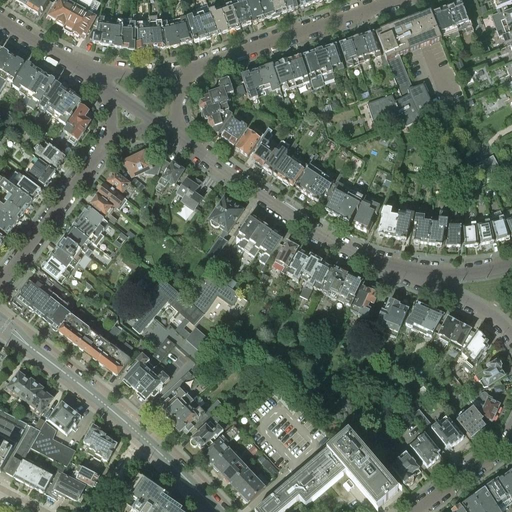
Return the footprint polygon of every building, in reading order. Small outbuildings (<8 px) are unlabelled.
[(17,0),(16,2),(27,9),(32,0),(17,0)] [(32,0),(27,9),(38,17),(41,12),(43,13),(51,0),(32,0)] [(55,24),(64,28),(77,3),(71,0),(68,0),(68,2),(63,0),(59,0),(56,6),(54,5),(47,17),(56,22),(55,24)] [(250,22),(252,21),(245,0),(243,1),(243,0),(237,3),(231,5),(239,29),(240,29),(240,28),(246,26),(246,27),(251,25),(250,22)] [(264,20),(265,20),(257,0),(246,0),(245,0),(252,21),(253,25),(257,23),(264,21),(264,20)] [(272,19),(276,17),(269,0),(257,0),(265,20),(271,18),(272,19)] [(279,15),(286,13),(281,0),(269,0),(276,17),(280,16),(279,15)] [(294,11),(298,10),(295,0),(281,0),(286,13),(287,13),(294,11)] [(309,0),(296,0),(300,9),(311,6),(309,0)] [(482,17),(476,0),(473,0),(463,4),(469,22),(482,17)] [(511,0),(491,0),(496,11),(501,10),(506,8),(511,5),(511,0)] [(88,9),(77,3),(64,28),(64,29),(64,30),(64,32),(71,36),(73,35),(73,34),(81,38),(82,35),(86,38),(97,19),(96,18),(98,15),(96,14),(101,5),(93,1),(88,9)] [(236,30),(239,29),(231,5),(220,8),(229,32),(236,30)] [(454,8),(447,11),(455,31),(457,30),(463,28),(466,36),(473,33),(470,25),(468,25),(461,6),(459,5),(454,6),(454,8)] [(222,35),(229,32),(220,8),(210,12),(217,36),(222,35)] [(506,8),(501,10),(502,13),(494,16),(497,24),(500,23),(503,29),(511,26),(511,11),(508,13),(506,8)] [(460,38),(457,30),(455,31),(447,11),(445,9),(440,10),(440,13),(433,15),(441,36),(450,32),(453,40),(460,38)] [(210,38),(217,36),(210,12),(203,14),(202,11),(197,13),(198,16),(205,40),(206,39),(206,40),(211,38),(210,38)] [(133,20),(131,20),(132,14),(125,14),(124,20),(124,23),(122,50),(135,51),(136,24),(135,24),(136,16),(133,16),(133,20)] [(380,33),(375,34),(402,99),(395,103),(392,96),(367,105),(374,125),(392,119),(394,125),(403,122),(406,128),(436,114),(423,86),(412,90),(400,57),(409,53),(409,54),(419,50),(420,50),(430,46),(430,47),(442,42),(430,14),(420,18),(410,22),(409,21),(399,25),(389,29),(380,32),(380,33)] [(198,16),(187,19),(195,44),(200,42),(199,42),(205,40),(198,16)] [(162,23),(157,23),(157,17),(149,18),(149,24),(150,24),(152,50),(165,50),(162,24),(162,23)] [(111,21),(99,19),(93,45),(107,47),(111,21)] [(175,21),(180,46),(193,43),(186,19),(175,21)] [(124,23),(111,21),(107,47),(115,48),(115,49),(122,50),(124,23)] [(179,46),(180,46),(175,21),(162,24),(165,50),(170,49),(179,47),(179,46)] [(138,52),(152,50),(150,24),(149,24),(137,25),(138,52)] [(511,26),(503,29),(506,36),(502,37),(504,45),(506,44),(507,48),(511,46),(511,26)] [(369,63),(381,59),(373,34),(361,39),(369,63)] [(358,66),(369,63),(361,39),(350,42),(358,66)] [(348,70),(358,66),(350,42),(340,46),(348,70)] [(336,47),(323,51),(332,75),(344,71),(336,47)] [(0,77),(12,58),(9,56),(8,53),(5,51),(2,52),(2,51),(0,54),(0,77)] [(333,80),(332,75),(323,51),(313,55),(321,79),(323,84),(333,80)] [(323,84),(313,55),(302,58),(312,88),(323,84)] [(18,62),(12,58),(0,77),(0,92),(8,81),(12,84),(24,66),(24,65),(23,63),(20,61),(18,62)] [(287,63),(296,89),(309,84),(301,58),(287,63)] [(465,73),(461,62),(452,66),(456,76),(465,73)] [(283,93),(296,89),(287,63),(274,67),(283,93)] [(27,93),(39,73),(27,65),(12,88),(19,92),(21,90),(27,93)] [(276,101),(277,101),(277,103),(283,102),(280,92),(272,68),(266,70),(261,70),(258,73),(264,89),(266,96),(266,97),(274,94),(276,101)] [(56,84),(39,73),(27,93),(34,97),(32,100),(27,108),(33,112),(36,108),(38,107),(50,89),(51,90),(56,84)] [(266,96),(264,89),(258,73),(256,73),(252,73),(248,76),(242,78),(249,102),(250,102),(253,113),(259,111),(257,105),(259,104),(257,96),(263,94),(263,96),(266,96)] [(227,99),(234,97),(235,99),(246,95),(242,86),(232,90),(229,81),(218,86),(219,87),(215,88),(216,93),(209,96),(207,94),(201,100),(200,103),(199,109),(203,112),(229,104),(231,104),(229,100),(227,100),(227,99)] [(48,110),(55,114),(68,94),(67,92),(64,89),(61,89),(56,86),(47,98),(46,98),(39,108),(46,113),(48,110)] [(10,90),(5,98),(9,100),(14,92),(10,90)] [(75,99),(68,94),(55,114),(61,119),(59,122),(66,127),(73,117),(72,116),(80,104),(76,101),(75,99)] [(340,109),(338,103),(335,101),(332,103),(335,111),(340,109)] [(232,111),(229,104),(203,112),(201,113),(201,118),(204,122),(208,121),(208,126),(218,137),(232,117),(229,114),(228,112),(232,111)] [(77,143),(78,143),(86,132),(85,131),(89,125),(89,122),(88,115),(87,112),(80,108),(63,133),(62,132),(55,142),(51,148),(55,151),(65,135),(70,138),(67,142),(74,147),(77,143)] [(0,110),(0,122),(7,127),(12,120),(0,110)] [(236,118),(233,122),(221,139),(230,145),(229,145),(233,148),(247,129),(242,126),(244,123),(236,118)] [(268,130),(263,137),(254,149),(257,151),(258,152),(251,161),(255,164),(262,169),(276,150),(267,144),(272,136),(270,135),(272,132),(268,130)] [(248,158),(254,149),(263,137),(255,131),(253,135),(248,132),(235,149),(248,158)] [(51,148),(55,142),(51,139),(47,145),(46,144),(51,148)] [(262,169),(268,173),(272,176),(287,154),(285,153),(289,148),(281,142),(276,150),(262,169)] [(51,148),(46,144),(42,149),(40,148),(35,154),(41,159),(57,171),(60,166),(65,159),(55,151),(51,148)] [(405,148),(407,152),(415,148),(413,144),(405,148)] [(125,163),(132,179),(155,168),(150,158),(148,159),(145,153),(143,154),(141,153),(136,156),(135,158),(125,163)] [(297,161),(288,155),(273,176),(276,179),(277,179),(282,182),(297,161)] [(504,177),(500,169),(494,159),(477,169),(480,176),(486,173),(491,183),(504,177)] [(29,167),(25,172),(44,187),(55,173),(39,160),(32,169),(29,167)] [(297,161),(282,182),(289,187),(292,189),(307,168),(297,161)] [(164,162),(163,165),(160,174),(164,177),(155,190),(156,192),(160,194),(162,194),(168,184),(172,187),(175,186),(184,172),(172,164),(171,166),(164,162)] [(321,174),(310,167),(303,176),(304,177),(295,191),(299,194),(300,193),(301,192),(306,196),(321,174)] [(130,185),(114,173),(113,174),(111,174),(109,177),(110,179),(106,184),(122,196),(124,194),(128,197),(134,189),(130,186),(130,185)] [(321,174),(306,196),(314,201),(313,202),(312,203),(317,207),(326,193),(328,194),(330,191),(329,190),(334,184),(321,174)] [(19,175),(15,181),(11,186),(16,190),(33,203),(41,192),(19,175)] [(8,203),(24,215),(33,203),(16,190),(11,186),(0,178),(0,189),(12,198),(8,203)] [(388,178),(384,187),(389,189),(393,180),(388,178)] [(130,185),(141,194),(150,200),(153,191),(145,188),(135,180),(134,180),(130,185)] [(180,204),(194,213),(194,212),(198,215),(214,193),(209,189),(201,200),(194,195),(201,185),(196,181),(193,185),(186,181),(185,183),(182,181),(178,187),(173,193),(176,195),(183,200),(180,204)] [(332,194),(334,196),(325,211),(324,212),(336,219),(348,196),(341,192),(345,185),(339,182),(338,184),(337,184),(332,194)] [(96,196),(114,209),(116,210),(119,213),(127,202),(105,186),(102,190),(101,189),(97,194),(99,195),(98,196),(96,195),(96,196)] [(116,210),(114,209),(96,196),(91,202),(93,203),(89,207),(106,220),(114,226),(117,221),(111,216),(116,210)] [(355,200),(348,196),(336,219),(348,225),(356,211),(357,211),(363,199),(357,196),(355,200)] [(365,197),(361,205),(353,227),(362,231),(367,233),(368,233),(369,234),(372,226),(370,225),(374,215),(376,216),(380,208),(372,205),(374,201),(365,197)] [(219,229),(226,234),(241,212),(225,200),(209,222),(210,223),(211,226),(215,230),(219,229)] [(384,238),(392,239),(397,218),(391,217),(392,211),(394,204),(386,202),(384,209),(381,217),(383,218),(382,222),(381,222),(378,235),(379,236),(378,237),(384,238)] [(0,214),(16,226),(24,215),(8,203),(4,208),(0,205),(0,214)] [(420,245),(428,246),(432,222),(434,207),(427,206),(426,211),(417,210),(414,226),(416,226),(413,244),(420,245)] [(83,215),(80,220),(101,235),(104,231),(100,227),(104,221),(88,209),(85,209),(83,212),(83,215)] [(511,210),(503,214),(511,237),(511,210)] [(398,216),(397,218),(392,239),(400,241),(406,243),(410,224),(413,224),(414,216),(406,214),(406,215),(398,213),(398,216)] [(438,223),(432,222),(428,246),(435,246),(435,247),(441,248),(444,230),(447,231),(448,222),(448,214),(440,213),(438,223)] [(0,231),(7,237),(16,226),(0,214),(0,231)] [(144,215),(141,219),(147,224),(150,221),(144,215)] [(232,236),(228,243),(227,244),(231,247),(236,239),(242,242),(238,247),(237,246),(235,246),(232,251),(232,253),(239,258),(240,256),(247,246),(261,226),(251,218),(241,232),(237,230),(233,236),(232,236)] [(503,218),(491,221),(497,243),(505,240),(505,241),(509,240),(503,218)] [(101,235),(80,220),(77,223),(75,223),(72,226),(73,229),(72,230),(70,230),(91,246),(96,239),(97,240),(101,235)] [(463,222),(449,222),(446,248),(455,248),(455,249),(460,249),(460,241),(464,241),(463,226),(463,222)] [(489,222),(477,224),(481,246),(489,244),(489,245),(494,244),(490,224),(489,222)] [(463,226),(464,241),(465,248),(473,247),(473,248),(478,247),(476,229),(476,225),(463,226)] [(262,226),(261,226),(247,246),(240,256),(246,260),(249,256),(254,259),(258,253),(272,233),(268,230),(268,229),(264,226),(262,226)] [(91,246),(70,230),(68,233),(68,235),(65,240),(63,240),(85,256),(89,251),(88,250),(91,246)] [(132,241),(135,238),(128,232),(126,235),(132,241)] [(267,268),(265,266),(282,240),(272,233),(258,253),(263,257),(259,263),(261,264),(258,270),(263,274),(267,268)] [(105,236),(104,237),(119,249),(121,246),(112,238),(110,240),(105,236)] [(215,260),(227,244),(228,243),(220,237),(208,255),(215,260)] [(85,256),(63,240),(62,240),(60,243),(60,246),(57,251),(77,266),(85,256)] [(287,275),(289,270),(288,269),(298,250),(299,250),(299,249),(286,242),(275,262),(276,262),(274,264),(283,269),(280,275),(285,278),(287,275)] [(77,266),(57,251),(54,254),(52,254),(50,257),(50,259),(49,260),(69,275),(73,270),(74,270),(77,266)] [(299,252),(289,270),(287,275),(293,278),(292,281),(298,284),(300,280),(305,283),(317,260),(311,257),(310,258),(307,256),(304,253),(301,253),(299,252)] [(139,266),(126,256),(121,263),(134,273),(139,266)] [(69,275),(49,260),(46,264),(44,264),(42,267),(42,270),(61,286),(65,280),(66,281),(70,276),(69,275)] [(317,260),(305,283),(308,284),(306,288),(305,287),(300,298),(307,302),(313,290),(320,293),(332,270),(330,270),(328,266),(323,266),(321,264),(322,263),(317,260)] [(334,271),(332,270),(320,293),(317,298),(320,299),(323,301),(325,296),(336,301),(348,276),(335,269),(334,271)] [(39,271),(30,284),(26,289),(24,288),(15,301),(24,308),(25,306),(28,308),(43,288),(50,279),(39,271)] [(207,273),(187,301),(203,316),(217,296),(232,307),(240,297),(232,291),(222,284),(207,273)] [(265,285),(269,278),(262,275),(259,281),(265,285)] [(362,283),(348,276),(336,301),(344,305),(351,309),(355,299),(354,299),(362,283)] [(227,277),(222,284),(232,291),(237,285),(227,277)] [(144,304),(140,309),(132,319),(140,324),(135,331),(143,337),(148,330),(147,330),(155,320),(163,309),(169,301),(172,303),(170,306),(193,327),(203,316),(187,301),(180,295),(162,280),(154,290),(155,290),(150,297),(149,298),(144,304)] [(83,286),(93,293),(95,290),(86,283),(83,286)] [(373,288),(364,284),(353,309),(351,313),(358,316),(358,317),(368,322),(367,324),(367,325),(369,321),(368,321),(374,307),(373,306),(375,301),(373,300),(375,294),(372,292),(373,288)] [(38,316),(53,296),(49,292),(48,293),(43,288),(44,288),(43,288),(28,308),(28,310),(28,311),(32,313),(34,313),(38,316)] [(63,303),(53,296),(38,316),(42,319),(42,321),(45,324),(47,324),(63,303)] [(397,335),(398,335),(409,307),(407,306),(408,302),(408,300),(405,299),(403,300),(401,304),(399,303),(398,306),(390,302),(385,313),(381,312),(378,319),(379,319),(377,324),(374,322),(374,323),(369,321),(367,325),(372,327),(370,331),(378,334),(379,330),(385,333),(386,331),(388,331),(386,335),(396,340),(397,335)] [(58,332),(71,316),(73,313),(67,308),(68,307),(63,303),(47,324),(52,327),(52,329),(55,332),(57,332),(58,332)] [(419,333),(430,311),(417,305),(410,319),(409,318),(405,327),(411,329),(410,331),(418,335),(419,333)] [(442,327),(439,325),(444,317),(430,311),(419,333),(431,339),(433,335),(434,334),(436,335),(442,327)] [(91,331),(71,316),(58,332),(59,333),(60,335),(63,337),(64,337),(73,344),(73,345),(76,348),(78,347),(78,348),(91,331)] [(449,344),(459,325),(447,319),(442,327),(436,335),(438,336),(440,337),(439,340),(449,345),(449,344)] [(362,336),(365,327),(367,325),(367,324),(363,323),(358,334),(362,336)] [(461,349),(471,332),(459,325),(449,344),(449,345),(460,351),(461,349)] [(121,332),(114,327),(109,334),(116,339),(121,332)] [(185,332),(183,330),(179,327),(175,332),(180,337),(185,332)] [(99,363),(111,347),(91,331),(78,348),(79,348),(80,350),(83,352),(84,352),(93,359),(93,360),(96,363),(98,362),(99,363)] [(485,359),(483,357),(488,350),(485,347),(488,344),(484,340),(477,333),(464,352),(461,355),(468,361),(463,369),(470,375),(478,364),(477,363),(479,360),(483,363),(485,359)] [(165,357),(174,345),(167,339),(157,351),(165,357)] [(119,353),(111,347),(99,363),(99,364),(100,365),(103,367),(104,367),(118,378),(130,361),(127,359),(133,350),(125,344),(119,353)] [(136,362),(138,364),(139,365),(133,371),(130,368),(126,373),(129,376),(124,382),(135,391),(155,370),(148,364),(150,362),(142,356),(136,362)] [(191,372),(195,376),(203,368),(198,363),(193,368),(191,372)] [(494,389),(492,385),(504,378),(500,371),(501,368),(499,364),(496,363),(487,369),(483,372),(480,366),(474,374),(479,383),(480,382),(484,389),(486,388),(487,389),(488,388),(489,390),(494,389)] [(161,375),(155,370),(135,391),(146,400),(151,395),(154,399),(163,389),(162,389),(169,380),(163,374),(161,375)] [(200,385),(189,373),(160,400),(164,404),(163,405),(166,409),(161,414),(164,417),(163,418),(170,425),(171,424),(171,425),(194,403),(193,403),(187,397),(188,396),(183,390),(185,387),(191,393),(200,385)] [(42,391),(43,389),(32,381),(31,382),(19,374),(10,385),(9,384),(5,390),(17,400),(19,398),(31,406),(42,391)] [(53,400),(42,391),(31,406),(28,409),(41,418),(45,412),(44,411),(53,400)] [(469,401),(480,415),(484,419),(492,423),(496,415),(500,406),(492,402),(493,400),(488,398),(489,397),(487,395),(484,393),(482,394),(481,392),(469,401)] [(211,416),(227,400),(223,396),(207,411),(208,412),(205,416),(199,410),(205,405),(199,398),(193,403),(194,403),(171,425),(177,431),(176,431),(180,436),(186,430),(188,433),(194,428),(196,430),(211,416)] [(67,437),(68,436),(75,427),(76,428),(77,427),(76,426),(81,419),(80,418),(62,404),(48,422),(67,437)] [(456,423),(456,422),(470,440),(471,439),(474,440),(477,438),(477,434),(485,428),(480,422),(482,421),(473,409),(466,414),(463,411),(453,419),(456,423)] [(0,473),(1,473),(17,444),(9,440),(13,434),(20,438),(27,426),(0,411),(0,473)] [(455,446),(463,440),(449,422),(446,418),(432,429),(430,427),(434,424),(424,412),(415,420),(437,446),(441,443),(446,449),(449,446),(451,448),(454,446),(455,446)] [(208,449),(213,445),(211,442),(214,439),(215,440),(217,439),(223,433),(219,428),(222,425),(221,423),(222,422),(218,418),(217,419),(215,417),(213,419),(211,416),(196,430),(199,433),(191,440),(191,441),(190,442),(190,446),(192,448),(196,449),(198,448),(201,451),(206,446),(208,449)] [(46,423),(45,423),(40,420),(34,430),(40,433),(46,423)] [(67,469),(73,458),(76,453),(54,441),(57,432),(46,423),(40,433),(34,430),(31,428),(5,474),(14,480),(25,461),(31,450),(62,466),(67,469)] [(239,434),(239,429),(242,427),(239,424),(234,428),(239,434)] [(94,458),(105,439),(106,437),(105,437),(104,435),(101,433),(99,434),(100,431),(93,427),(83,444),(90,448),(89,450),(87,454),(94,458)] [(226,448),(239,435),(239,434),(234,428),(233,428),(220,441),(207,453),(210,455),(206,459),(213,466),(229,451),(226,448)] [(327,452),(256,511),(283,511),(299,499),(305,507),(345,473),(376,510),(397,492),(348,433),(327,451),(327,452)] [(410,448),(413,452),(427,469),(435,462),(435,461),(438,458),(437,456),(439,454),(424,436),(417,442),(410,448)] [(105,439),(94,458),(93,459),(101,463),(102,461),(107,464),(117,446),(112,443),(111,442),(111,440),(107,438),(105,439)] [(259,451),(254,447),(251,451),(255,455),(259,451)] [(246,469),(229,451),(213,466),(229,484),(246,469)] [(390,467),(392,469),(405,486),(409,486),(413,484),(413,480),(413,479),(421,473),(415,466),(416,465),(412,460),(411,461),(406,455),(398,461),(390,467)] [(258,460),(262,465),(266,462),(261,457),(258,460)] [(35,466),(25,461),(14,480),(24,485),(35,466)] [(278,473),(268,463),(264,467),(273,478),(278,473)] [(45,471),(35,466),(24,485),(35,490),(45,471)] [(62,466),(58,474),(63,476),(65,473),(67,469),(62,466)] [(86,472),(99,478),(102,472),(90,466),(86,472)] [(99,478),(86,472),(82,469),(79,468),(73,479),(93,489),(97,482),(97,483),(99,478)] [(246,469),(229,484),(248,505),(265,489),(246,469)] [(55,476),(54,476),(45,471),(35,490),(44,495),(55,476)] [(176,508),(167,502),(171,496),(138,473),(121,497),(135,507),(132,511),(130,511),(127,510),(125,511),(175,511),(174,511),(176,508)] [(85,488),(66,478),(63,476),(58,474),(46,496),(55,501),(58,496),(64,499),(66,497),(77,503),(85,488)] [(511,478),(509,474),(507,474),(503,477),(502,480),(503,480),(499,482),(511,500),(511,501),(511,502),(511,478)] [(486,488),(499,508),(504,504),(504,505),(511,501),(511,500),(499,482),(498,480),(486,488)] [(499,511),(485,489),(473,498),(482,511),(499,511)] [(482,511),(473,498),(462,506),(465,511),(482,511)]
